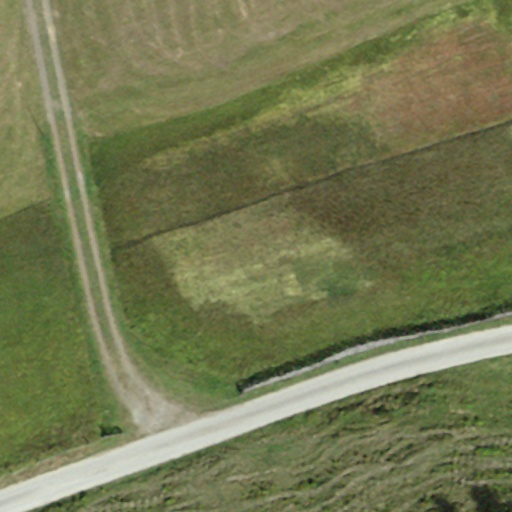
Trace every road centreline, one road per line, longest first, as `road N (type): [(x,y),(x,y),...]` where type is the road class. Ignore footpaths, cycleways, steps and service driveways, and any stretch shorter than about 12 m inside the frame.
road 1 (track): [(0,508),(370,377),(511,345)]
road 2 (track): [(34,0),(82,233),(120,366),(174,442)]
